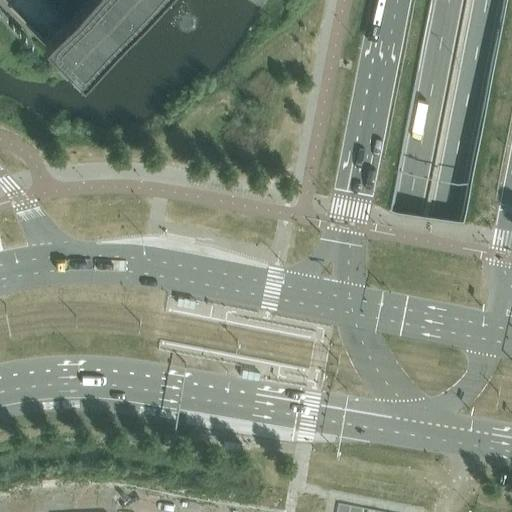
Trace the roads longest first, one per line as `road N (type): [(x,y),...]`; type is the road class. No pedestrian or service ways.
road 1 (primary): [(386,511),(485,0)]
road 2 (primary): [(447,0),(349,511)]
road 3 (secondary): [(0,381),(128,378),(388,424)]
road 4 (secondary): [(272,290),(157,267),(45,262)]
road 5 (primary): [(390,0),(346,225)]
road 6 (secondary): [(490,333),(350,305)]
road 7 (primary): [(350,305),(380,376),(418,415)]
road 8 (primary): [(490,333),(511,209)]
